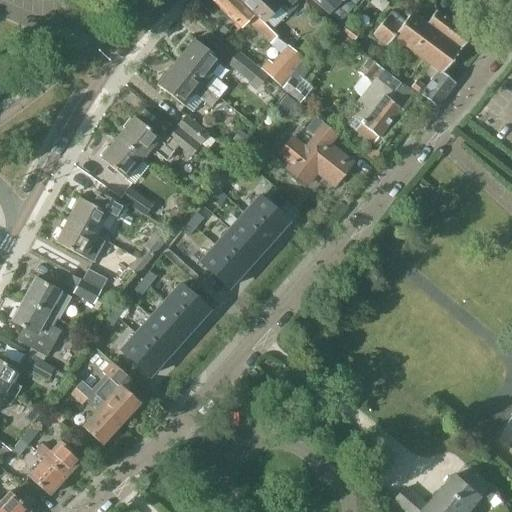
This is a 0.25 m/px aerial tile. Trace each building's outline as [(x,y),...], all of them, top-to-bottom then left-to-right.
[(262,23),(238,0),(214,0),(212,2),(239,30),(247,21),(269,44),(279,54),(271,63),(267,60),(260,69),(281,87),(303,60),(288,45),(276,38),(277,37),(262,23)] [(238,0),(262,23),(278,7),(287,16),(301,2),(299,0),(238,0)] [(311,0),(329,15),(341,0),(311,0)] [(393,37),(438,72),(441,74),(452,59),(405,22),(392,11),(371,36),(385,47),(393,37)] [(412,12),(405,22),(452,59),(470,37),(436,11),(427,23),(412,12)] [(359,34),(347,25),(340,33),(352,41),(359,34)] [(193,39),(174,62),(218,98),(227,88),(210,74),(220,61),(193,39)] [(270,79),(260,71),(237,52),(227,64),(250,83),(260,91),(270,79)] [(374,144),(401,110),(414,96),(399,83),(392,91),(385,86),(392,78),(367,57),(357,70),(363,76),(353,89),(361,95),(355,103),(360,107),(351,117),(346,123),(374,144)] [(218,98),(174,62),(156,85),(183,107),(184,105),(192,112),(201,101),(210,108),(218,98)] [(441,74),(438,72),(425,89),(417,82),(411,88),(419,95),(420,93),(437,107),(455,85),(441,74)] [(282,90),(286,93),(294,100),(299,105),(309,93),(292,77),(282,90)] [(294,100),(286,93),(278,104),(286,110),(294,100)] [(186,115),(175,127),(200,146),(207,152),(216,142),(209,135),(210,134),(186,115)] [(134,117),(116,138),(142,160),(148,152),(154,156),(156,154),(165,162),(178,148),(191,157),(200,146),(175,127),(167,136),(163,133),(159,138),(134,117)] [(292,139),(279,154),(291,163),(287,169),(306,184),(316,172),(333,185),(350,163),(328,145),(334,136),(315,121),(308,129),(316,135),(305,150),(292,139)] [(142,160),(116,138),(99,160),(125,181),(142,160)] [(219,191),(227,182),(221,177),(213,186),(219,191)] [(211,200),(219,191),(213,186),(205,195),(211,200)] [(120,199),(145,217),(153,206),(128,188),(120,199)] [(101,226),(107,215),(115,219),(122,205),(98,192),(91,205),(79,198),(67,221),(95,237),(104,242),(110,231),(101,226)] [(258,196),(243,213),(272,239),(287,223),(258,196)] [(189,223),(195,228),(202,218),(196,213),(189,223)] [(272,239),(243,213),(229,229),(258,255),(272,239)] [(95,237),(67,221),(54,243),(82,259),(83,258),(93,263),(104,242),(95,237)] [(187,237),(195,228),(189,223),(181,232),(187,237)] [(144,248),(153,256),(171,235),(159,225),(142,246),(144,248)] [(258,255),(229,229),(214,245),(243,271),(258,255)] [(228,288),(243,271),(214,245),(199,262),(228,288)] [(144,248),(135,259),(145,266),(153,256),(144,248)] [(145,266),(135,259),(127,269),(136,276),(145,266)] [(88,269),(81,280),(100,291),(107,279),(88,269)] [(141,281),(148,286),(155,277),(149,272),(141,281)] [(100,291),(81,280),(69,273),(62,285),(74,291),(73,293),(93,304),(100,291)] [(35,278),(22,300),(56,319),(59,321),(71,298),(35,278)] [(134,291),(140,296),(148,286),(141,281),(134,291)] [(179,284),(164,301),(193,327),(208,311),(179,284)] [(56,319),(22,300),(10,322),(22,329),(15,340),(46,358),(61,331),(52,327),(56,319)] [(164,301),(149,317),(179,343),(193,327),(164,301)] [(111,312),(118,317),(124,307),(117,302),(111,312)] [(118,317),(111,312),(104,323),(111,327),(118,317)] [(179,343),(149,317),(135,334),(164,359),(179,343)] [(135,334),(120,350),(149,376),(164,359),(135,334)] [(54,369),(26,354),(19,366),(47,382),(54,369)] [(0,361),(0,390),(14,399),(21,388),(10,381),(16,370),(0,361)] [(69,382),(75,388),(77,386),(120,425),(140,403),(127,391),(134,383),(123,373),(111,362),(110,362),(101,373),(108,379),(94,393),(82,381),(81,381),(75,376),(69,382)] [(276,391),(297,410),(308,398),(287,379),(276,391)] [(77,386),(75,388),(69,394),(80,406),(86,401),(97,410),(81,428),(101,446),(120,425),(77,386)] [(14,399),(0,390),(0,402),(9,408),(14,399)] [(45,410),(59,423),(67,414),(53,401),(45,410)] [(23,418),(32,425),(40,413),(32,407),(23,418)] [(511,422),(511,423),(511,424),(501,437),(511,447),(511,422)] [(20,439),(27,445),(38,432),(31,426),(20,439)] [(10,452),(11,452),(17,458),(27,445),(20,439),(11,451),(10,452)] [(43,460),(63,479),(81,460),(60,441),(51,451),(42,443),(34,451),(43,460)] [(0,460),(1,461),(3,462),(7,457),(11,452),(10,452),(11,451),(0,442),(0,460)] [(3,462),(1,461),(0,463),(0,467),(13,480),(22,471),(7,457),(3,462)] [(63,479),(43,460),(27,477),(48,496),(63,479)] [(470,511),(483,498),(482,497),(491,486),(466,464),(457,475),(456,474),(428,506),(408,488),(398,499),(412,511),(470,511)] [(0,511),(28,511),(30,511),(9,492),(0,502),(0,501),(0,511)]
